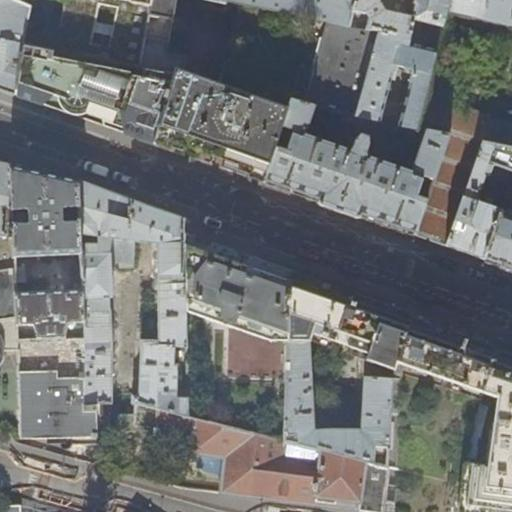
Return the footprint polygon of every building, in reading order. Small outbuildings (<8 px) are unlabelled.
[(0,0),(0,41),(23,44),(29,8),(9,0),(0,0)] [(66,0),(57,51),(94,58),(139,68),(151,0),(66,0)] [(174,75),(154,145),(169,150),(172,142),(207,155),(252,170),(249,178),(264,183),(290,101),(314,107),(339,114),(355,119),(356,117),(378,32),(349,27),(240,3),(216,85),(182,73),(188,58),(169,53),(177,0),(203,0),(203,1),(226,5),(227,1),(227,0),(151,0),(139,68),(163,74),(174,75)] [(227,0),(227,1),(240,3),(349,27),(355,0),(343,0),(344,0),(343,0),(227,0)] [(407,0),(404,16),(385,12),(380,5),(380,0),(355,0),(349,27),(378,32),(408,40),(413,20),(418,0),(407,0)] [(418,0),(413,20),(442,26),(446,13),(449,0),(418,0)] [(511,0),(449,0),(446,13),(511,28),(511,0)] [(408,46),(408,40),(378,32),(356,117),(379,122),(394,65),(413,71),(400,121),(393,119),(394,114),(389,112),(386,124),(393,125),(414,130),(424,95),(435,53),(408,46)] [(0,90),(16,96),(23,45),(23,44),(0,41),(0,90)] [(163,74),(139,68),(94,58),(57,51),(23,45),(16,96),(39,104),(126,134),(154,145),(174,75),(163,74)] [(424,132),(447,136),(433,181),(426,201),(415,236),(425,239),(447,247),(482,143),(485,137),(489,118),(490,117),(424,95),(414,130),(424,132)] [(304,135),(314,107),(290,101),(264,183),(332,207),(415,236),(426,201),(416,197),(422,178),(433,181),(447,136),(424,132),(410,172),(368,158),(365,150),(366,148),(368,143),(367,136),(359,134),(355,139),(342,135),(338,147),(304,135)] [(390,134),(393,125),(386,124),(379,122),(356,117),(355,119),(339,114),(338,122),(390,134)] [(511,122),(489,118),(485,137),(482,143),(511,149),(511,122)] [(511,149),(482,143),(447,247),(462,252),(484,260),(501,212),(502,211),(491,207),(493,201),(487,199),(485,205),(476,202),(479,195),(480,195),(490,164),(511,171),(511,149)] [(0,235),(13,234),(11,219),(10,166),(0,163),(0,235)] [(20,258),(80,255),(78,181),(46,173),(10,166),(11,219),(13,234),(15,268),(16,284),(25,284),(24,269),(20,269),(20,258)] [(184,273),(183,234),(183,219),(163,211),(156,209),(110,192),(78,181),(80,255),(82,292),(83,338),(85,404),(97,404),(97,402),(111,402),(109,297),(111,296),(109,261),(119,261),(118,275),(127,274),(127,267),(133,267),(134,241),(158,243),(158,273),(158,340),(142,340),(139,394),(132,394),(132,403),(134,403),(137,405),(155,409),(186,417),(188,416),(187,399),(175,398),(176,363),(174,363),(175,347),(186,347),(185,311),(184,273)] [(511,215),(501,212),(484,260),(511,269),(511,215)] [(0,270),(15,268),(13,234),(0,235),(0,270)] [(270,341),(287,341),(288,311),(283,309),(289,286),(291,272),(239,254),(183,234),(184,273),(185,311),(270,341)] [(16,284),(15,268),(0,270),(0,363),(1,363),(2,360),(3,358),(3,354),(3,351),(18,352),(20,440),(24,439),(72,439),(72,445),(108,445),(109,416),(97,415),(97,413),(84,412),(84,404),(85,404),(83,338),(19,341),(16,295),(16,284)] [(383,511),(459,511),(492,350),(486,349),(488,339),(477,335),(435,321),(397,308),(360,296),(316,280),(291,272),(289,286),(283,309),(288,311),(287,341),(285,441),(291,442),(319,448),(388,468),(383,511)] [(83,338),(82,292),(16,295),(19,341),(83,338)] [(511,511),(511,347),(488,339),(486,349),(492,350),(459,511),(511,511)] [(366,511),(383,511),(388,468),(319,448),(317,465),(289,462),(291,442),(285,441),(188,416),(186,417),(155,409),(155,421),(193,426),(190,453),(224,457),(221,494),(267,500),(366,511)]
